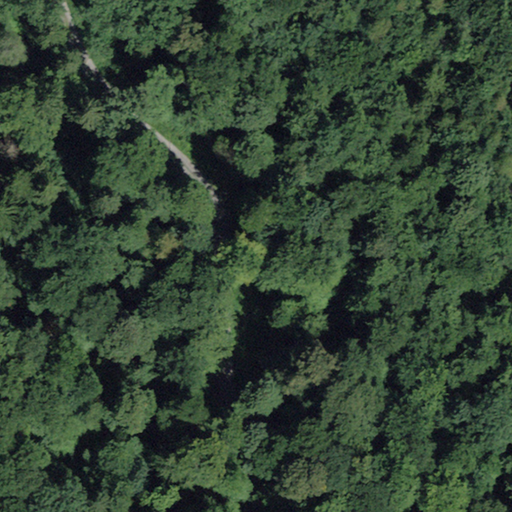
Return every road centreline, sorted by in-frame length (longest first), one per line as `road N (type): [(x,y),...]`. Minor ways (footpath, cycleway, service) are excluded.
road 1 (track): [(58,0),(99,91),(208,183),(222,249),(222,381),(235,438)]
road 2 (track): [(334,511),(303,474),(235,438)]
